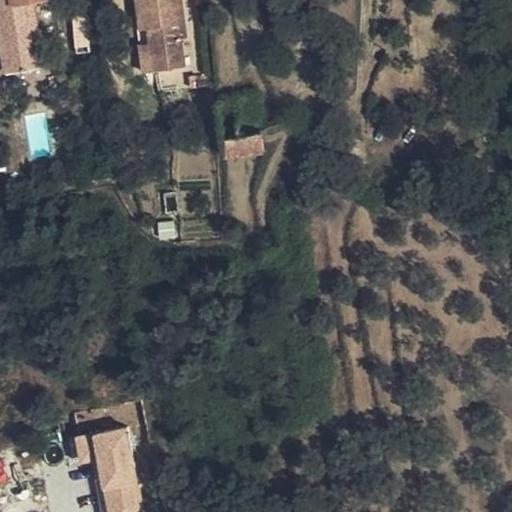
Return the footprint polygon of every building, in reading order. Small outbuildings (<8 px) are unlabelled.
[(42,0),(0,0),(0,21),(9,72),(44,67),(34,1),(42,0)] [(177,22),(183,21),(179,0),(136,0),(140,27),(147,26),(149,41),(153,68),(183,64),(179,36),(177,22)] [(77,54),(92,52),(89,14),(73,15),(77,54)] [(153,68),(149,41),(138,43),(141,70),(153,68)] [(227,156),(266,152),(263,131),(242,132),(224,134),(227,156)] [(96,461),(104,511),(142,511),(128,427),(73,436),(78,464),(96,461)]
